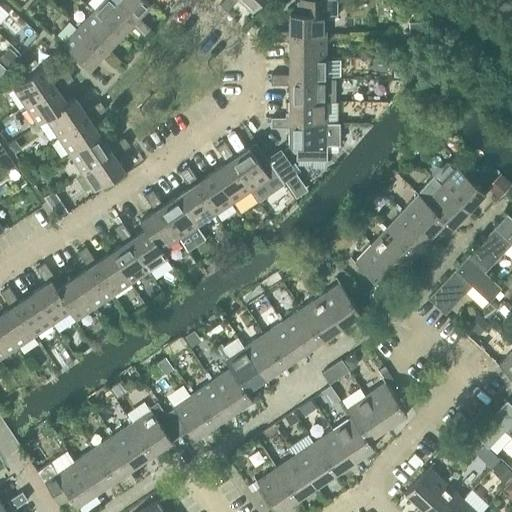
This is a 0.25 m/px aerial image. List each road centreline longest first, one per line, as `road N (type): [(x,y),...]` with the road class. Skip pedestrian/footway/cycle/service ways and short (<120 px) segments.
road 1 (residential): [(0,277),(214,141),(244,104),(220,42),(174,0)]
road 2 (residential): [(360,494),(470,386),(392,315)]
